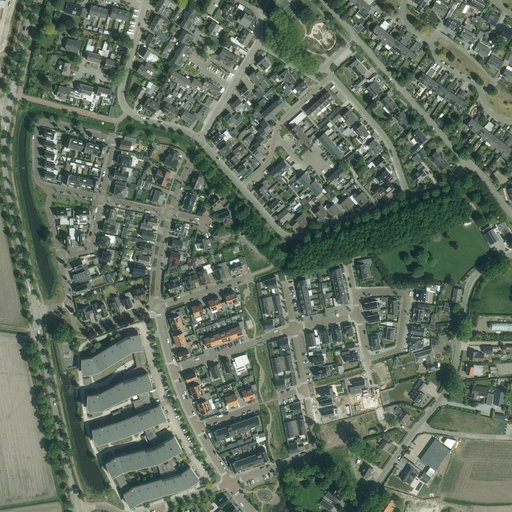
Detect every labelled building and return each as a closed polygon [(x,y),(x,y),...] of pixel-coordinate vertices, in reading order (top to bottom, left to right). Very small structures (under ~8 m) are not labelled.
[(360,9),(368,0),(364,0),(364,1),(363,0),(360,0),(356,5),(360,9)] [(372,0),(368,0),(360,9),(357,13),(362,17),(371,7),(368,5),(372,0)] [(428,0),(419,0),(417,4),(420,6),(418,10),(423,12),(425,9),(424,8),(428,0)] [(440,1),(437,0),(436,0),(432,9),(443,16),(447,9),(440,5),(440,3),(440,1)] [(477,0),(472,0),(471,2),(469,5),(481,12),(485,4),(477,0)] [(163,9),(165,6),(158,2),(155,7),(154,7),(159,10),(157,12),(164,16),(166,17),(167,15),(166,14),(167,11),(163,9)] [(67,3),(66,7),(64,7),(63,8),(63,9),(63,10),(64,11),(64,12),(80,16),(81,12),(82,7),(82,8),(72,5),(72,4),(67,3)] [(223,18),(229,21),(233,13),(232,14),(230,13),(233,7),(227,3),(222,11),(226,13),(223,18)] [(188,12),(196,16),(197,14),(198,14),(200,12),(190,6),(188,9),(189,9),(188,12)] [(116,18),(118,9),(118,8),(116,8),(112,7),(110,16),(116,18)] [(451,8),(445,19),(448,20),(454,10),(451,8)] [(121,19),(124,10),(122,9),(122,10),(118,9),(116,18),(121,19)] [(124,10),(121,19),(127,21),(129,12),(126,11),(126,10),(124,10)] [(493,29),(499,18),(484,10),(482,14),(485,15),(483,19),(490,23),(489,24),(490,28),(493,29)] [(194,19),(196,16),(188,12),(186,14),(185,14),(184,16),(194,22),(195,20),(194,19)] [(239,17),(237,21),(244,25),(246,22),(249,24),(252,18),(248,15),(249,15),(248,14),(247,15),(245,13),(242,18),(239,17)] [(166,17),(164,16),(162,19),(156,15),(152,21),(160,25),(162,23),(164,24),(165,23),(168,25),(170,21),(165,18),(166,17)] [(193,24),(194,22),(184,16),(183,18),(184,18),(182,21),(190,25),(192,23),(193,24)] [(454,18),(450,16),(445,25),(457,31),(459,29),(461,30),(462,27),(463,26),(453,20),(454,18)] [(377,36),(387,22),(385,20),(381,25),(380,27),(377,25),(372,32),(375,34),(371,38),(374,40),(377,36)] [(152,21),(149,26),(155,30),(154,32),(157,34),(160,37),(163,39),(164,38),(165,39),(166,36),(163,33),(163,32),(161,31),(161,29),(159,27),(160,25),(152,21)] [(188,28),(190,25),(182,21),(181,24),(180,23),(179,25),(188,31),(190,29),(188,28)] [(208,27),(216,32),(218,29),(220,30),(222,27),(212,21),(208,27)] [(382,39),(387,32),(385,30),(386,29),(390,24),(387,22),(377,36),(382,39)] [(360,24),(358,26),(356,24),(353,27),(359,33),(364,27),(360,24)] [(240,35),(249,40),(252,34),(246,31),(248,28),(242,25),(239,31),(242,33),(240,35)] [(502,25),(498,32),(510,39),(511,34),(511,30),(510,30),(502,25)] [(214,35),(216,32),(208,27),(205,33),(213,37),(215,39),(217,36),(214,35)] [(462,27),(461,30),(458,34),(460,35),(459,38),(471,44),(473,40),(474,38),(477,40),(478,38),(477,38),(478,37),(481,31),(479,30),(476,35),(462,27)] [(384,46),(397,30),(395,28),(391,33),(390,34),(387,32),(382,39),(382,40),(380,42),(384,46)] [(181,35),(189,40),(190,37),(191,38),(193,36),(188,33),(183,30),(181,32),(182,33),(181,35)] [(392,47),(397,40),(395,38),(396,36),(396,37),(400,32),(397,30),(384,46),(385,47),(385,46),(390,50),(392,47)] [(489,42),(494,33),(490,31),(484,32),(486,40),(489,42)] [(160,37),(157,34),(155,37),(149,34),(145,41),(149,44),(152,46),(155,41),(157,43),(159,40),(162,42),(163,39),(160,37)] [(187,42),(189,40),(181,35),(179,38),(179,37),(177,40),(181,42),(187,45),(188,43),(187,42)] [(245,45),(249,40),(240,35),(239,38),(236,37),(235,39),(232,37),(230,40),(233,42),(241,46),(243,44),(245,45)] [(397,51),(407,37),(405,36),(401,40),(401,41),(400,42),(397,40),(392,47),(390,50),(391,51),(393,53),(394,53),(395,53),(397,51)] [(402,55),(407,48),(405,45),(406,44),(410,39),(407,37),(397,51),(402,55)] [(77,52),(80,42),(68,39),(65,49),(77,52)] [(407,59),(419,43),(416,41),(411,48),(410,50),(407,48),(402,55),(407,59)] [(191,48),(187,45),(181,42),(180,44),(181,45),(179,47),(187,52),(189,49),(190,50),(191,48)] [(419,43),(407,59),(412,63),(417,55),(414,53),(416,52),(421,45),(419,43)] [(478,43),(477,46),(474,50),(488,58),(491,51),(490,50),(478,43)] [(93,62),(95,53),(92,52),(93,48),(93,46),(90,45),(87,44),(86,51),(88,52),(86,60),(87,60),(90,60),(89,61),(93,62)] [(159,52),(151,48),(147,46),(150,47),(148,50),(144,48),(145,49),(141,55),(140,54),(140,55),(145,58),(150,61),(154,54),(157,56),(159,52)] [(186,54),(187,52),(179,47),(178,50),(177,49),(176,51),(186,57),(187,55),(186,54)] [(222,60),(228,50),(226,49),(225,50),(223,48),(218,56),(221,58),(220,59),(222,60)] [(95,53),(93,62),(95,63),(96,62),(99,63),(102,50),(99,50),(97,54),(95,53)] [(227,62),(232,54),(230,52),(228,50),(222,60),(224,61),(225,60),(227,62)] [(184,59),(186,57),(176,51),(175,53),(176,54),(174,56),(182,61),(183,58),(184,59)] [(110,69),(113,60),(114,54),(111,53),(110,59),(107,58),(108,55),(105,54),(103,61),(106,61),(104,67),(110,69)] [(232,54),(227,62),(230,63),(229,64),(231,66),(237,56),(235,54),(234,55),(232,54)] [(180,64),(182,61),(174,56),(173,59),(172,58),(170,61),(179,66),(180,67),(181,64),(180,64)] [(491,56),(490,58),(487,63),(499,69),(503,62),(491,56)] [(269,70),(267,68),(270,65),(264,58),(258,63),(261,67),(258,69),(263,75),(266,72),(269,70)] [(113,60),(110,69),(117,71),(120,59),(116,59),(116,61),(113,60)] [(356,60),(350,66),(349,65),(347,68),(351,72),(353,70),(359,76),(366,70),(362,65),(361,66),(356,60)] [(70,64),(65,62),(60,61),(57,72),(66,74),(71,75),(68,74),(70,70),(68,70),(69,68),(70,64)] [(157,69),(154,67),(149,64),(147,68),(141,64),(137,71),(146,76),(148,73),(151,75),(153,72),(154,73),(157,69)] [(511,67),(508,65),(506,68),(502,75),(511,80),(511,67)] [(421,87),(434,68),(431,66),(427,73),(426,75),(423,73),(418,80),(420,82),(419,84),(419,86),(421,87)] [(175,71),(176,69),(175,68),(169,78),(171,79),(170,81),(173,83),(178,73),(175,71)] [(428,87),(433,80),(431,78),(437,70),(434,68),(421,87),(424,89),(426,86),(428,87)] [(284,81),(291,75),(286,70),(281,75),(278,72),(272,78),(275,81),(277,78),(279,80),(282,78),(284,81)] [(178,84),(183,76),(180,74),(181,72),(179,71),(178,73),(173,83),(175,84),(176,82),(178,84)] [(258,73),(258,72),(257,72),(256,71),(249,76),(257,85),(260,83),(258,81),(262,77),(258,73)] [(438,94),(444,87),(441,85),(442,84),(443,84),(442,84),(447,76),(445,74),(443,77),(433,91),(438,94)] [(291,75),(284,81),(287,84),(285,86),(286,88),(284,91),(286,94),(292,88),(290,85),(295,81),(291,75)] [(433,91),(443,77),(441,75),(437,80),(436,82),(433,80),(428,87),(433,91)] [(180,87),(182,88),(189,77),(187,76),(186,78),(183,76),(178,84),(177,85),(180,87)] [(190,86),(192,81),(189,80),(190,78),(189,77),(182,88),(184,90),(185,88),(188,89),(190,86)] [(359,86),(367,80),(364,77),(356,83),(359,86)] [(193,90),(200,79),(198,78),(197,80),(194,78),(192,81),(190,86),(192,87),(191,89),(193,90)] [(201,88),(203,84),(200,82),(202,80),(200,79),(193,90),(195,92),(196,90),(199,91),(201,88)] [(368,79),(367,81),(366,81),(370,85),(366,89),(373,97),(382,90),(377,85),(378,84),(375,80),(372,83),(368,79)] [(204,92),(211,81),(210,80),(208,82),(205,80),(203,84),(201,88),(203,89),(202,91),(204,92)] [(211,81),(204,92),(207,94),(208,92),(210,93),(212,91),(217,94),(220,89),(215,86),(212,84),(213,82),(211,81)] [(304,81),(300,84),(295,88),(299,92),(296,95),(300,98),(308,91),(306,89),(309,86),(304,81)] [(149,89),(152,84),(152,83),(149,82),(145,88),(143,86),(141,88),(138,86),(134,94),(138,97),(140,98),(144,92),(147,94),(149,89)] [(444,98),(453,84),(451,82),(448,87),(447,87),(448,87),(447,89),(444,87),(438,94),(444,98)] [(86,85),(80,83),(78,91),(75,90),(74,96),(80,98),(80,97),(83,98),(84,93),(86,85)] [(449,102),(454,94),(451,92),(452,91),(453,91),(456,86),(453,84),(444,98),(449,102)] [(92,101),(93,95),(90,94),(93,87),(86,85),(84,93),(88,94),(86,100),(92,101)] [(68,99),(71,87),(67,86),(66,90),(63,90),(64,88),(59,86),(59,87),(58,86),(56,86),(54,90),(58,91),(56,96),(61,97),(60,99),(64,101),(65,98),(68,99)] [(103,96),(105,88),(98,86),(96,94),(97,94),(97,95),(94,94),(93,95),(92,101),(90,107),(90,110),(92,111),(93,108),(94,108),(95,103),(97,103),(99,95),(103,96)] [(242,93),(243,93),(245,96),(248,99),(250,97),(251,97),(254,95),(246,86),(241,90),(242,92),(242,93)] [(264,95),(265,93),(264,92),(259,87),(256,89),(257,91),(262,96),(264,95)] [(105,88),(103,96),(106,97),(105,103),(108,104),(112,105),(114,98),(110,97),(112,90),(109,89),(108,89),(105,88)] [(454,105),(464,91),(461,89),(458,94),(458,95),(457,96),(454,94),(449,102),(454,105)] [(323,96),(329,102),(334,98),(328,91),(323,96)] [(464,91),(454,105),(459,109),(465,101),(462,99),(463,98),(467,93),(464,91)] [(144,106),(148,109),(153,101),(150,99),(151,97),(146,94),(143,100),(146,101),(143,106),(144,106)] [(380,101),(390,112),(397,106),(394,101),(393,102),(390,99),(391,98),(388,95),(380,101)] [(325,106),(329,102),(323,96),(319,100),(325,106)] [(167,115),(172,106),(170,105),(171,103),(168,101),(169,99),(167,98),(164,102),(163,103),(163,104),(163,103),(165,105),(162,111),(167,115)] [(250,106),(249,105),(246,102),(246,101),(244,103),(239,98),(232,104),(238,110),(242,107),(244,109),(246,107),(248,109),(251,107),(251,106),(250,106)] [(275,102),(281,108),(286,104),(280,98),(275,102)] [(320,110),(325,106),(319,100),(314,104),(320,110)] [(163,104),(163,103),(161,101),(160,102),(158,101),(157,103),(153,101),(148,109),(154,113),(157,108),(159,109),(158,111),(159,111),(163,104)] [(186,121),(190,114),(188,112),(191,105),(186,102),(183,108),(182,109),(179,113),(182,115),(180,117),(186,121)] [(277,112),(281,108),(275,102),(271,106),(277,112)] [(316,114),(320,110),(314,104),(310,108),(316,114)] [(182,109),(183,108),(180,106),(179,108),(176,106),(175,108),(172,106),(167,115),(173,118),(177,112),(179,113),(182,109)] [(272,116),(277,112),(271,106),(266,110),(272,116)] [(311,118),(316,114),(310,108),(305,112),(311,118)] [(268,120),(272,116),(266,110),(262,114),(268,120)] [(346,121),(353,114),(352,112),(351,113),(349,110),(342,116),(346,121)] [(199,117),(200,115),(201,113),(198,112),(197,114),(194,113),(193,115),(190,114),(186,121),(191,124),(195,119),(197,120),(199,117)] [(242,120),(241,119),(238,115),(235,118),(230,112),(224,117),(230,124),(232,121),(236,126),(242,120)] [(401,112),(398,115),(395,117),(402,125),(401,125),(404,129),(411,122),(407,117),(406,117),(401,112)] [(353,114),(346,121),(350,125),(357,119),(354,116),(355,116),(353,114)] [(471,129),(481,115),(479,114),(476,118),(475,118),(476,119),(475,120),(472,118),(466,125),(471,129)] [(476,133),(482,126),(479,124),(480,122),(481,122),(484,118),(481,115),(471,129),(476,133)] [(262,127),(266,130),(270,126),(265,120),(260,124),(262,127)] [(481,136),(491,123),(489,121),(485,126),(486,127),(485,128),(482,126),(476,133),(481,136)] [(486,140),(492,133),(489,131),(490,130),(491,130),(494,125),(491,123),(481,136),(486,140)] [(358,136),(359,135),(366,128),(364,127),(362,124),(358,127),(354,131),(358,136)] [(294,135),(301,129),(297,125),(295,126),(293,128),(290,130),(294,135)] [(269,133),(266,130),(262,127),(258,131),(261,134),(264,137),(269,133)] [(491,144),(503,128),(501,127),(496,134),(495,134),(496,134),(495,135),(492,133),(486,140),(491,144)] [(363,144),(371,137),(369,134),(370,133),(367,131),(368,130),(366,128),(359,135),(361,137),(358,139),(363,144)] [(496,148),(502,141),(499,139),(500,137),(501,138),(501,137),(506,130),(503,128),(491,144),(496,148)] [(298,140),(305,134),(301,129),(294,135),(298,140)] [(418,129),(414,132),(412,135),(420,144),(426,139),(418,129)] [(48,138),(47,141),(54,143),(56,144),(57,140),(56,140),(57,134),(54,133),(45,130),(43,136),(48,138)] [(214,136),(211,139),(216,145),(223,138),(226,141),(232,136),(226,130),(222,134),(219,132),(215,135),(214,135),(213,136),(214,136)] [(322,143),(329,137),(325,132),(321,135),(318,138),(319,140),(320,140),(322,143)] [(267,140),(264,137),(261,134),(256,138),(259,141),(262,144),(267,140)] [(302,144),(309,138),(305,134),(298,140),(302,144)] [(502,152),(511,138),(511,134),(506,141),(505,141),(506,142),(505,143),(502,141),(496,148),(502,152)] [(70,147),(73,138),(67,136),(65,146),(64,150),(69,151),(70,148),(70,147)] [(309,138),(302,144),(306,149),(313,143),(311,141),(313,139),(311,136),(309,138)] [(135,143),(136,139),(127,137),(126,141),(121,140),(119,147),(120,148),(125,149),(130,150),(131,145),(132,146),(134,144),(134,143),(135,143)] [(326,148),(333,141),(329,137),(322,143),(325,146),(324,146),(326,148)] [(371,149),(379,143),(377,141),(374,139),(373,139),(371,137),(363,144),(365,147),(367,149),(370,147),(371,149)] [(511,138),(502,152),(503,153),(501,155),(508,161),(511,155),(511,148),(509,146),(510,145),(511,145),(511,143),(511,138)] [(229,139),(226,141),(223,143),(225,146),(220,150),(225,156),(232,150),(230,147),(233,144),(229,139)] [(48,148),(47,152),(54,153),(56,154),(57,150),(53,149),(54,143),(47,141),(45,141),(43,147),(48,148)] [(265,147),(262,144),(259,141),(254,145),(257,148),(260,151),(265,147)] [(330,152),(337,146),(333,141),(326,148),(327,149),(328,149),(330,152)] [(92,153),(94,143),(91,142),(90,143),(89,143),(89,142),(86,152),(86,151),(92,153)] [(97,155),(99,146),(98,145),(98,144),(94,143),(92,153),(91,156),(96,157),(97,155)] [(379,143),(371,149),(376,154),(379,151),(382,148),(380,145),(379,143)] [(99,146),(97,155),(103,156),(105,147),(100,145),(99,146)] [(334,157),(341,151),(337,146),(330,152),(332,155),(334,157)] [(238,148),(236,150),(232,153),(234,155),(229,160),(234,165),(240,160),(237,157),(240,155),(238,153),(240,151),(238,148)] [(263,154),(260,151),(257,148),(252,151),(258,158),(263,154)] [(175,162),(176,159),(179,153),(170,149),(168,153),(166,157),(163,163),(169,166),(174,168),(177,162),(175,162)] [(423,149),(418,154),(421,158),(426,154),(423,149)] [(48,158),(48,162),(55,164),(57,164),(57,160),(53,159),(54,153),(47,152),(45,151),(43,157),(48,158)] [(135,154),(126,152),(121,151),(121,155),(119,155),(117,163),(130,166),(131,158),(134,159),(135,154)] [(341,151),(334,157),(335,158),(338,161),(345,155),(341,151)] [(436,151),(429,158),(437,167),(438,166),(441,170),(448,164),(444,159),(444,160),(436,151)] [(422,161),(416,154),(412,158),(418,164),(422,161)] [(382,156),(378,159),(375,162),(377,165),(374,168),(378,173),(384,168),(382,166),(387,162),(382,156)] [(279,163),(285,171),(290,167),(284,160),(281,162),(279,163)] [(49,169),(48,172),(55,174),(57,174),(58,171),(53,169),(55,164),(48,162),(45,161),(45,162),(44,162),(43,166),(44,166),(43,168),(49,169)] [(247,161),(243,164),(240,166),(239,167),(237,169),(242,175),(244,173),(246,175),(252,169),(248,165),(249,164),(247,161)] [(281,175),(285,171),(279,163),(277,165),(278,165),(275,168),(281,175)] [(426,169),(422,164),(417,168),(419,170),(412,176),(418,183),(421,179),(423,178),(427,175),(424,172),(426,169)] [(132,168),(124,167),(119,166),(118,170),(115,169),(113,177),(127,180),(128,176),(130,176),(132,168)] [(337,170),(343,177),(348,173),(342,166),(339,169),(338,168),(337,170)] [(276,179),(281,175),(275,168),(272,170),(270,171),(276,179)] [(171,172),(166,170),(162,169),(161,171),(158,169),(155,177),(155,178),(155,179),(156,181),(157,181),(156,182),(165,186),(167,182),(168,182),(170,179),(168,178),(171,172)] [(386,169),(382,172),(377,177),(379,181),(381,179),(384,182),(391,175),(390,174),(390,175),(389,173),(386,169)] [(338,181),(343,177),(337,170),(335,171),(335,172),(332,174),(338,181)] [(48,172),(45,172),(44,178),(53,180),(55,174),(48,172)] [(302,183),(309,177),(308,175),(307,175),(305,172),(298,178),(302,183)] [(190,186),(197,189),(197,188),(199,189),(200,189),(202,185),(202,184),(199,183),(202,177),(194,174),(193,177),(193,178),(190,186)] [(338,181),(332,174),(330,177),(329,176),(327,178),(334,185),(336,187),(340,183),(338,181)] [(99,178),(93,177),(91,189),(96,190),(99,178)] [(306,187),(315,180),(313,182),(311,179),(309,177),(302,183),(306,187)] [(141,180),(139,185),(150,189),(152,184),(141,180)] [(261,197),(268,190),(266,188),(268,186),(266,184),(268,182),(265,180),(259,185),(261,188),(257,191),(261,197)] [(312,190),(320,184),(318,182),(318,183),(315,180),(306,187),(307,188),(309,186),(312,190)] [(126,184),(115,181),(114,187),(115,187),(114,195),(124,197),(126,187),(125,186),(126,184)] [(320,184),(312,190),(317,195),(323,189),(321,186),(320,184)] [(379,184),(372,190),(375,193),(379,190),(382,187),(379,184)] [(382,187),(379,190),(381,193),(384,191),(389,196),(397,189),(392,184),(389,187),(386,184),(382,187)] [(164,193),(153,190),(151,194),(152,195),(154,196),(152,201),(161,204),(164,193)] [(268,190),(261,197),(266,202),(270,198),(272,200),(278,195),(276,192),(274,194),(272,192),(271,193),(268,190)] [(350,197),(354,202),(355,203),(355,202),(357,200),(361,205),(367,200),(361,193),(358,195),(355,192),(350,197)] [(184,202),(183,203),(182,205),(182,206),(182,207),(183,207),(183,208),(185,209),(186,208),(191,210),(196,195),(188,193),(185,202),(184,202)] [(331,201),(334,199),(329,193),(326,196),(331,201)] [(223,205),(227,202),(224,199),(221,201),(216,195),(209,202),(214,208),(220,203),(222,206),(223,205)] [(354,202),(350,197),(349,196),(341,203),(344,207),(344,208),(345,208),(347,210),(353,205),(352,204),(354,202)] [(277,199),(273,202),(269,206),(274,211),(276,209),(279,212),(285,206),(283,203),(282,205),(277,199)] [(229,200),(227,202),(223,205),(225,208),(231,203),(229,200)] [(340,210),(337,206),(333,202),(329,205),(331,206),(328,209),(334,215),(340,210)] [(327,211),(324,207),(322,204),(316,209),(318,211),(315,213),(321,219),(324,216),(326,214),(326,215),(326,214),(325,213),(327,211)] [(469,204),(466,206),(471,215),(476,212),(472,206),(471,207),(469,204)] [(290,205),(278,216),(283,221),(289,217),(290,219),(295,214),(291,210),(293,209),(290,205)] [(107,220),(111,221),(113,221),(114,218),(112,218),(114,209),(107,208),(105,217),(108,217),(107,220)] [(60,221),(60,224),(69,224),(69,220),(67,220),(67,210),(63,210),(63,209),(60,210),(57,211),(57,212),(56,212),(56,216),(57,216),(57,217),(60,217),(61,221),(60,221)] [(89,216),(89,210),(86,210),(86,209),(83,209),(83,210),(79,210),(79,215),(76,215),(76,220),(78,220),(78,224),(86,223),(86,220),(86,216),(89,216)] [(229,211),(222,213),(217,215),(220,221),(223,220),(224,224),(230,222),(229,218),(231,217),(229,211)] [(307,221),(304,218),(301,215),(296,219),(295,218),(289,223),(294,229),(298,226),(297,225),(299,224),(302,226),(307,221)] [(141,226),(150,228),(151,225),(155,226),(157,219),(149,217),(148,220),(144,220),(143,223),(141,222),(141,226)] [(119,223),(113,221),(111,221),(110,225),(103,223),(102,231),(113,233),(114,229),(117,230),(119,223)] [(511,235),(508,226),(507,227),(505,222),(498,225),(501,233),(503,232),(504,235),(507,242),(511,239),(511,235)] [(176,224),(175,231),(178,232),(177,236),(185,237),(187,230),(184,229),(184,225),(183,225),(183,224),(181,224),(180,225),(176,224)] [(150,228),(141,226),(140,226),(140,230),(143,230),(141,237),(152,239),(153,232),(151,232),(151,229),(150,228)] [(70,237),(73,237),(73,228),(69,228),(70,235),(63,235),(63,239),(63,242),(64,242),(64,245),(65,245),(65,246),(69,246),(69,245),(70,245),(70,237)] [(73,228),(73,237),(77,237),(77,243),(78,242),(78,243),(82,243),(82,242),(84,242),(83,239),(84,239),(84,236),(83,236),(83,232),(77,233),(77,228),(73,228)] [(484,233),(484,234),(490,244),(499,239),(492,228),(492,229),(484,233)] [(229,234),(227,232),(223,229),(221,232),(217,229),(216,229),(214,232),(215,232),(212,235),(220,241),(221,239),(222,239),(224,241),(229,234)] [(249,230),(243,236),(256,251),(263,245),(249,230)] [(115,236),(114,236),(109,235),(108,238),(101,236),(101,240),(100,240),(99,243),(100,244),(100,245),(108,246),(109,242),(114,243),(115,236)] [(144,242),(144,240),(132,237),(131,242),(140,243),(139,249),(150,251),(150,249),(151,249),(151,247),(151,246),(151,244),(144,242)] [(188,239),(185,238),(180,237),(179,241),(173,239),(172,241),(171,241),(170,244),(171,245),(171,247),(181,249),(182,245),(187,246),(188,239)] [(213,249),(211,243),(207,244),(205,237),(198,239),(198,241),(197,241),(197,242),(196,243),(197,249),(207,247),(208,250),(213,249)] [(114,250),(112,250),(107,249),(106,252),(103,251),(101,259),(107,261),(107,264),(111,265),(112,261),(110,258),(111,254),(113,254),(114,250)] [(143,252),(138,251),(136,251),(135,254),(134,261),(138,262),(148,264),(149,257),(142,256),(143,252)] [(180,254),(176,253),(171,252),(170,253),(169,253),(169,255),(170,255),(169,259),(172,260),(171,264),(177,265),(178,261),(180,254)] [(244,264),(242,260),(242,258),(238,259),(239,261),(230,265),(233,272),(242,268),(241,265),(244,264)] [(367,277),(364,264),(371,262),(370,258),(362,260),(363,264),(357,265),(359,279),(367,277)] [(86,263),(82,264),(81,260),(80,261),(79,260),(77,261),(77,262),(73,263),(76,272),(88,268),(86,263)] [(229,271),(228,266),(226,261),(217,264),(218,268),(214,270),(217,277),(225,274),(224,273),(229,271)] [(145,265),(140,264),(135,263),(134,267),(133,267),(132,273),(132,275),(136,276),(137,274),(143,275),(144,272),(146,272),(147,270),(144,269),(145,265)] [(212,272),(211,267),(210,264),(203,266),(204,269),(202,270),(202,271),(198,272),(202,283),(210,280),(207,273),(212,272)] [(332,270),(333,275),(342,273),(340,268),(341,268),(341,267),(338,268),(337,264),(329,267),(330,270),(332,270)] [(196,278),(195,273),(194,270),(188,272),(189,276),(184,278),(187,288),(195,285),(193,279),(196,278)] [(85,271),(78,274),(73,275),(75,281),(79,280),(80,283),(90,279),(89,276),(87,277),(85,271)] [(298,286),(307,285),(306,279),(308,279),(307,274),(300,276),(301,280),(297,281),(298,286)] [(276,276),(267,279),(267,280),(269,289),(274,288),(278,287),(276,276)] [(175,282),(167,285),(170,293),(182,288),(178,278),(174,279),(175,282)] [(91,292),(90,289),(88,289),(86,284),(75,287),(76,288),(75,288),(76,291),(77,291),(78,293),(80,292),(81,295),(91,292)] [(429,301),(430,293),(436,294),(436,292),(439,291),(440,285),(427,285),(427,289),(417,288),(416,300),(425,301),(428,301),(429,301)] [(145,291),(146,291),(144,287),(132,291),(135,300),(139,299),(141,299),(142,299),(146,298),(145,293),(144,293),(144,292),(144,291),(145,291)] [(461,289),(456,288),(454,288),(452,301),(460,302),(461,289)] [(276,295),(270,296),(271,304),(281,302),(278,289),(275,290),(276,295)] [(234,290),(229,292),(233,303),(238,302),(238,300),(236,294),(234,290)] [(134,298),(132,294),(131,291),(124,293),(126,299),(122,300),(125,308),(132,306),(130,300),(134,298)] [(233,303),(229,292),(226,294),(224,295),(226,301),(223,302),(225,308),(228,307),(228,306),(233,304),(233,303)] [(262,294),(259,294),(261,306),(271,304),(270,296),(263,298),(262,294)] [(346,295),(337,297),(333,298),(335,306),(342,305),(341,302),(347,301),(346,295)] [(121,305),(118,298),(117,296),(112,298),(113,301),(112,302),(109,303),(112,313),(119,310),(118,306),(121,305)] [(216,297),(212,298),(216,309),(221,307),(223,312),(226,311),(225,308),(223,302),(220,303),(218,297),(216,298),(216,297)] [(216,309),(212,298),(209,299),(210,300),(207,301),(210,307),(207,308),(209,314),(210,316),(213,315),(211,310),(216,309)] [(397,300),(390,300),(390,314),(398,314),(398,313),(399,313),(398,309),(397,300)] [(374,308),(374,311),(381,310),(380,304),(377,305),(377,301),(365,303),(367,309),(374,308)] [(108,314),(106,310),(104,304),(98,306),(97,302),(92,304),(96,315),(100,313),(101,317),(103,316),(103,317),(104,317),(105,317),(106,316),(106,315),(108,314)] [(281,302),(271,304),(272,311),(279,310),(282,309),(281,302)] [(209,314),(207,308),(204,309),(202,303),(199,304),(199,303),(196,304),(200,316),(205,315),(209,314)] [(423,320),(424,308),(427,309),(428,305),(418,303),(418,307),(418,308),(415,308),(413,319),(423,320)] [(200,316),(196,304),(193,305),(193,306),(191,307),(193,314),(190,315),(194,325),(198,324),(196,318),(200,316)] [(271,304),(261,306),(263,313),(266,313),(266,314),(270,314),(269,312),(272,311),(271,304)] [(86,307),(84,308),(79,309),(82,316),(81,316),(82,319),(83,319),(83,320),(90,317),(88,314),(93,312),(90,305),(86,307)] [(311,306),(302,308),(303,308),(304,313),(303,313),(304,314),(308,313),(309,316),(317,314),(317,311),(313,312),(311,306)] [(382,315),(381,310),(374,311),(375,314),(368,316),(369,322),(380,320),(380,316),(382,315)] [(169,321),(170,324),(180,320),(181,320),(183,319),(180,311),(176,312),(174,313),(175,316),(169,318),(170,320),(169,321)] [(275,328),(273,319),(267,320),(264,320),(266,331),(275,328)] [(179,327),(180,330),(186,327),(185,324),(182,325),(181,320),(180,320),(170,324),(171,327),(172,326),(173,329),(179,327)] [(239,324),(234,326),(234,327),(237,335),(243,333),(242,328),(245,327),(242,320),(238,321),(239,324)] [(387,322),(386,327),(388,327),(386,339),(387,339),(393,339),(393,340),(394,339),(393,339),(394,334),(394,333),(395,328),(394,327),(394,328),(392,327),(393,322),(388,321),(387,322)] [(491,330),(511,330),(511,322),(491,322),(491,330)] [(424,335),(425,328),(430,328),(430,325),(421,323),(421,327),(412,326),(411,333),(424,335)] [(352,325),(345,326),(347,336),(354,335),(352,325)] [(173,338),(174,341),(184,337),(182,332),(187,331),(186,327),(180,330),(175,331),(176,334),(173,335),(174,338),(173,338)] [(232,338),(229,329),(228,327),(223,329),(224,331),(227,340),(232,338)] [(237,335),(234,327),(229,329),(232,338),(233,338),(232,338),(237,336),(237,335)] [(331,335),(333,342),(333,345),(336,344),(336,341),(342,340),(339,327),(333,328),(334,336),(332,337),(331,335)] [(227,340),(224,331),(223,329),(218,331),(219,333),(222,342),(227,340)] [(321,334),(318,335),(319,336),(320,343),(323,343),(329,341),(329,343),(333,342),(331,335),(328,336),(327,330),(321,331),(321,334)] [(222,342),(219,333),(218,331),(213,332),(214,335),(217,343),(222,342)] [(314,332),(307,334),(309,346),(316,345),(317,350),(321,349),(320,343),(319,336),(315,337),(314,332)] [(376,335),(371,336),(374,347),(374,348),(377,347),(377,346),(380,346),(378,339),(382,338),(380,332),(375,333),(376,335)] [(120,375),(123,380),(141,374),(139,369),(146,366),(143,348),(140,333),(129,335),(125,335),(92,355),(89,357),(81,359),(84,372),(96,370),(133,348),(137,367),(120,375)] [(212,345),(209,337),(204,338),(202,335),(199,336),(202,343),(205,342),(207,347),(212,345)] [(217,343),(214,335),(209,337),(212,345),(217,343)] [(288,336),(279,339),(281,348),(286,347),(289,347),(290,347),(288,336)] [(182,344),(183,347),(189,345),(192,344),(191,341),(186,342),(184,337),(174,341),(175,344),(176,344),(177,346),(182,344)] [(423,344),(424,340),(420,340),(410,339),(409,346),(410,347),(415,347),(414,351),(423,349),(423,344)] [(189,345),(183,347),(185,350),(177,353),(179,358),(186,356),(186,357),(189,356),(189,355),(190,355),(188,349),(191,348),(189,345)] [(493,346),(483,346),(483,353),(486,353),(486,354),(493,354),(493,346)] [(288,355),(281,356),(283,363),(293,361),(290,350),(290,347),(289,347),(286,347),(287,350),(288,355)] [(429,371),(439,369),(437,361),(435,361),(433,355),(434,355),(432,349),(414,354),(416,360),(417,363),(423,361),(422,358),(425,357),(427,358),(429,363),(427,363),(429,371)] [(270,350),(271,354),(273,365),(283,363),(281,356),(278,356),(278,355),(275,356),(274,353),(273,350),(270,350)] [(349,351),(342,352),(343,356),(346,356),(347,364),(359,362),(359,360),(360,360),(359,357),(358,358),(357,353),(350,354),(349,351)] [(477,352),(475,351),(470,351),(469,359),(474,359),(476,359),(483,360),(484,355),(484,354),(479,353),(480,352),(477,352)] [(317,357),(312,358),(314,365),(325,363),(324,359),(326,358),(325,353),(322,353),(321,354),(321,356),(320,356),(320,357),(318,357),(317,357)] [(244,365),(249,363),(246,354),(241,356),(234,358),(237,365),(234,366),(236,373),(237,375),(241,374),(240,372),(246,370),(244,365)] [(222,362),(226,372),(230,371),(231,375),(236,373),(234,366),(231,367),(229,360),(222,362)] [(293,361),(283,363),(284,371),(291,369),(292,377),(295,376),(295,373),(293,361)] [(283,363),(273,365),(275,377),(276,380),(279,379),(278,372),(284,371),(283,363)] [(211,369),(209,370),(210,374),(212,373),(214,377),(220,375),(220,376),(221,376),(220,374),(222,373),(220,367),(218,368),(217,364),(210,366),(211,369)] [(468,365),(466,373),(472,375),(473,374),(478,375),(479,371),(482,372),(484,365),(473,364),(473,366),(468,365)] [(315,372),(314,372),(315,375),(316,375),(316,377),(317,377),(321,376),(323,375),(323,376),(323,377),(327,376),(327,374),(331,374),(329,365),(323,366),(324,368),(324,369),(322,369),(319,370),(315,371),(315,372)] [(193,379),(194,382),(200,380),(199,377),(197,377),(195,372),(194,372),(193,371),(190,372),(191,373),(185,375),(187,381),(193,379)] [(132,401),(137,413),(151,407),(150,405),(151,405),(146,389),(145,390),(145,388),(152,386),(148,372),(141,374),(123,380),(97,393),(87,394),(89,408),(101,407),(128,393),(136,390),(139,398),(132,401)] [(276,380),(278,391),(286,388),(286,387),(285,378),(279,379),(276,380)] [(422,396),(423,396),(425,394),(420,390),(425,383),(420,379),(413,388),(414,389),(409,396),(418,402),(422,396)] [(191,392),(201,389),(199,384),(201,383),(200,380),(194,382),(195,385),(190,387),(190,389),(191,392)] [(355,386),(350,387),(351,394),(361,391),(360,387),(366,386),(365,380),(354,381),(355,386)] [(246,387),(245,387),(250,400),(253,398),(255,397),(253,391),(257,390),(256,383),(251,385),(251,388),(247,389),(246,387)] [(489,388),(478,386),(473,385),(472,394),(471,398),(476,399),(477,395),(488,396),(486,404),(492,405),(493,394),(488,393),(489,388)] [(245,387),(237,390),(239,396),(242,395),(244,401),(247,400),(247,401),(250,400),(245,387)] [(333,394),(332,387),(320,389),(321,395),(327,394),(327,398),(336,397),(335,393),(333,394)] [(210,395),(209,392),(205,393),(203,388),(201,389),(191,392),(192,396),(192,395),(193,398),(201,395),(202,398),(209,396),(210,395)] [(505,390),(496,388),(494,405),(503,406),(505,390)] [(229,393),(233,405),(236,404),(236,403),(238,403),(236,397),(239,396),(237,390),(234,391),(235,393),(230,395),(229,393)] [(233,405),(229,393),(224,395),(223,392),(220,393),(223,402),(226,401),(228,406),(230,406),(233,405)] [(210,404),(208,400),(209,399),(210,399),(209,396),(202,398),(203,401),(197,403),(198,405),(197,406),(198,409),(210,404)] [(370,396),(362,398),(364,409),(378,406),(376,398),(371,399),(370,396)] [(333,404),(332,398),(321,400),(322,406),(333,404)] [(302,411),(300,400),(292,403),(293,413),(302,411)] [(142,426),(152,447),(161,443),(155,431),(152,424),(166,418),(160,404),(151,407),(137,413),(121,420),(92,429),(96,442),(125,433),(142,426)] [(213,413),(212,409),(210,404),(198,409),(199,412),(200,412),(201,414),(206,412),(207,415),(213,413)] [(398,405),(396,404),(390,406),(384,407),(386,412),(391,411),(394,411),(399,414),(400,413),(401,414),(398,417),(401,418),(405,421),(410,415),(406,412),(398,406),(398,405)] [(334,409),(323,411),(324,417),(331,416),(331,419),(339,417),(339,413),(335,414),(334,409)] [(257,415),(252,417),(255,428),(261,426),(257,415)] [(252,417),(247,419),(250,430),(251,430),(250,427),(254,426),(255,428),(252,417)] [(305,426),(304,418),(294,420),(295,428),(305,426)] [(247,419),(241,421),(245,432),(250,430),(247,419)] [(295,428),(294,420),(284,422),(286,429),(295,428)] [(241,421),(236,423),(240,433),(245,432),(241,421)] [(236,423),(231,424),(235,435),(234,433),(239,431),(240,433),(236,423)] [(231,424),(226,426),(230,437),(235,435),(231,424)] [(226,426),(221,428),(225,439),(230,437),(226,426)] [(307,433),(305,426),(295,428),(297,435),(307,433)] [(221,428),(216,430),(220,440),(225,439),(221,428)] [(294,437),(294,435),(297,435),(295,428),(286,429),(287,438),(294,437)] [(220,440),(216,430),(216,429),(211,431),(214,441),(219,439),(220,441),(220,440)] [(161,443),(152,447),(115,455),(105,462),(113,474),(123,493),(131,487),(123,477),(122,470),(157,462),(158,468),(161,478),(179,473),(171,462),(168,456),(182,449),(174,435),(161,443)] [(389,438),(385,435),(384,435),(382,438),(379,436),(377,440),(379,441),(380,441),(382,443),(380,446),(385,450),(390,443),(387,441),(389,438)] [(440,442),(435,438),(434,439),(435,439),(421,459),(420,458),(420,459),(425,462),(436,470),(450,450),(439,442),(440,442)] [(306,449),(305,445),(298,447),(297,442),(288,444),(290,454),(306,449)] [(259,450),(263,461),(268,460),(264,448),(259,450)] [(259,450),(254,452),(258,463),(263,461),(259,450)] [(254,452),(249,454),(253,464),(258,463),(254,452)] [(249,454),(244,455),(248,466),(253,464),(249,454)] [(244,455),(239,457),(243,468),(248,466),(244,455)] [(239,457),(234,458),(238,470),(243,468),(239,457)] [(238,470),(234,458),(229,460),(231,466),(232,468),(233,472),(238,470)] [(367,465),(361,475),(368,480),(374,470),(367,465)] [(400,478),(404,481),(410,485),(418,472),(415,470),(414,469),(409,465),(407,467),(400,478)] [(131,487),(123,493),(131,504),(139,499),(188,485),(198,477),(190,466),(181,472),(179,473),(161,478),(131,487)] [(349,474),(347,472),(345,473),(343,472),(340,474),(347,483),(350,480),(347,476),(349,474)] [(427,483),(431,477),(424,472),(420,478),(427,483)] [(337,486),(332,493),(329,491),(325,496),(332,500),(335,495),(340,499),(343,496),(344,496),(346,494),(345,493),(345,492),(337,486)] [(395,500),(393,499),(388,496),(377,511),(391,511),(394,508),(391,506),(395,500)] [(217,504),(222,509),(231,502),(231,501),(230,500),(229,500),(227,497),(217,504)] [(326,509),(330,503),(323,499),(319,504),(326,509)]
